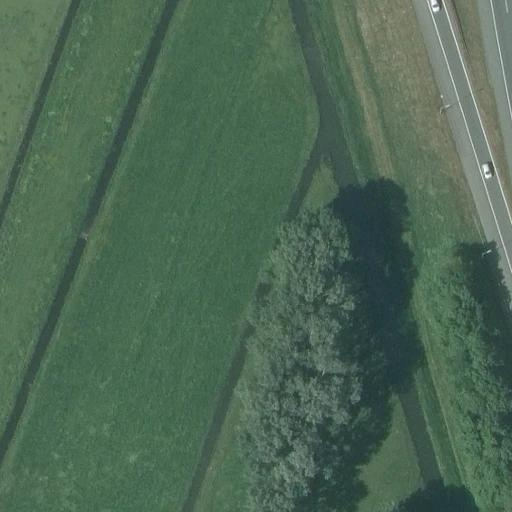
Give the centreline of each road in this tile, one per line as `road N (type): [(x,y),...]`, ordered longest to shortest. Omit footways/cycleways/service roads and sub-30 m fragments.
road 1 (track): [(473,511),(376,107)]
road 2 (motorway): [(434,0),(511,254)]
